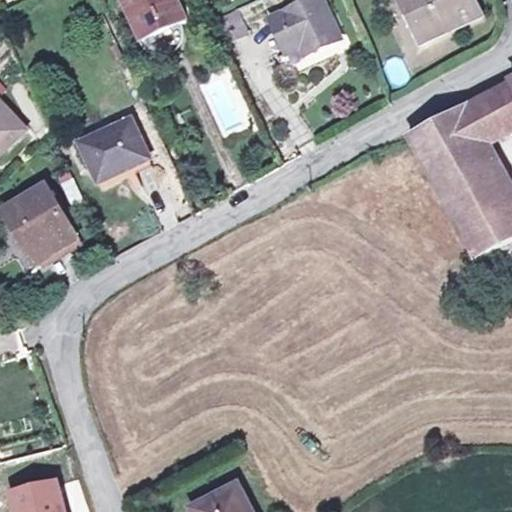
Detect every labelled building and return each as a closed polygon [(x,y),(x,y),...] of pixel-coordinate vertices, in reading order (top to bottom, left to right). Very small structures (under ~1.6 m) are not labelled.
[(180,0),(128,0),(140,27),(145,37),(183,20),(189,17),(180,0)] [(288,52),(304,45),(307,52),(344,36),(328,0),(303,0),(272,14),(288,52)] [(477,0),(413,0),(420,12),(414,15),(428,43),(485,15),(477,0)] [(234,7),(213,17),(224,39),(245,29),(234,7)] [(400,57),(384,64),(392,81),(407,74),(400,57)] [(511,84),(499,91),(511,116),(511,84)] [(511,196),(486,149),(511,133),(511,116),(499,91),(410,139),(478,265),(490,258),(498,273),(511,265),(511,196)] [(0,162),(30,132),(0,103),(0,162)] [(98,172),(128,158),(132,165),(151,156),(132,115),(83,138),(98,172)] [(42,265),(79,244),(51,195),(7,219),(18,239),(25,235),(42,265)] [(18,511),(65,511),(59,485),(15,496),(18,511)] [(190,511),(248,511),(235,487),(190,511)]
